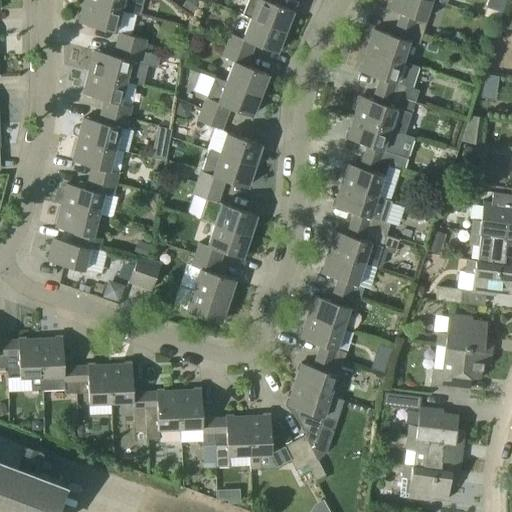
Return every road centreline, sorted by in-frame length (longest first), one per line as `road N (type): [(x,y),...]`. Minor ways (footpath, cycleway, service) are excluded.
road 1 (residential): [(0,262),(21,284),(214,354),(248,351),(271,332),(290,283),(310,69),(345,0)]
road 2 (residential): [(0,262),(20,222),(45,114),(46,0)]
road 3 (residential): [(494,511),(495,450),(511,394)]
